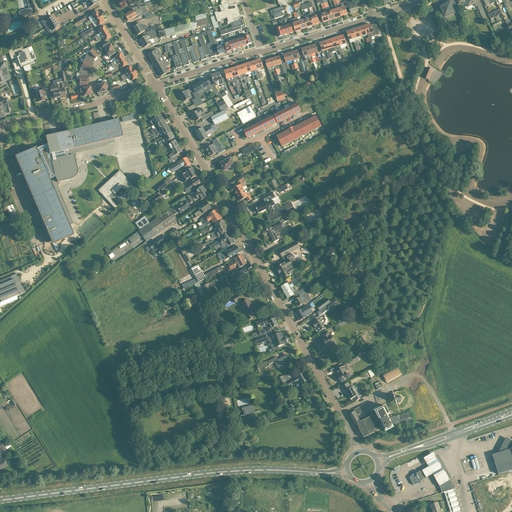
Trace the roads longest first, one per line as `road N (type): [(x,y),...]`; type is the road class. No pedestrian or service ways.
road 1 (primary): [(330,473),(204,473),(0,500)]
road 2 (unclassified): [(351,433),(203,165)]
